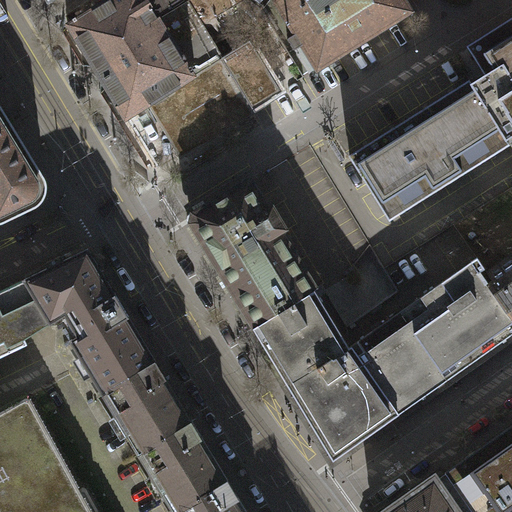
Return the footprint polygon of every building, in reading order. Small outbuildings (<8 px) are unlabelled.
[(94,10),(69,27),(126,118),(151,102),(182,152),(281,92),(248,39),(235,49),(215,17),(241,0),(87,0),(87,1),(94,10)] [(357,42),(408,11),(401,0),(276,0),(317,68),(357,42)] [(511,19),(468,46),(484,71),(349,155),(389,220),(511,143),(511,19)] [(0,103),(0,222),(39,205),(47,194),(47,184),(43,173),(0,103)] [(252,183),(189,220),(252,327),(316,289),(282,233),(288,230),(275,206),(268,210),(252,183)] [(101,394),(155,362),(86,248),(24,279),(51,324),(65,315),(76,334),(70,339),(101,394)] [(511,309),(511,252),(485,271),(511,309)] [(476,259),(401,311),(448,378),(511,333),(511,309),(485,271),(476,259)] [(51,324),(24,279),(0,290),(0,356),(27,344),(25,338),(51,324)] [(252,327),(286,384),(349,346),(316,289),(252,327)] [(448,378),(401,311),(349,346),(286,384),(333,455),(448,378)] [(101,394),(138,454),(191,421),(155,362),(101,394)] [(0,511),(99,511),(86,486),(80,489),(28,394),(0,408),(0,511)] [(191,421),(138,454),(173,511),(177,511),(228,481),(191,421)] [(511,424),(454,465),(446,471),(475,511),(503,511),(511,506),(511,424)] [(387,511),(475,511),(446,471),(387,511)] [(247,511),(228,481),(177,511),(247,511)]
